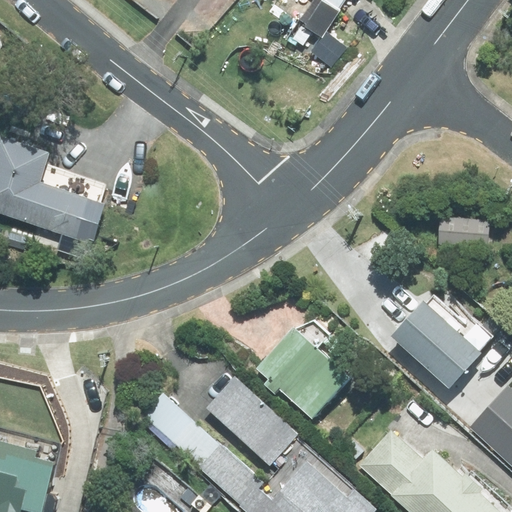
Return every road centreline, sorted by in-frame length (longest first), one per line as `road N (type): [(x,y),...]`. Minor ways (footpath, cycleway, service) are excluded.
road 1 (residential): [(286,212),(227,151),(37,0)]
road 2 (residential): [(0,310),(83,310),(141,295),(214,264),(286,212)]
road 3 (residential): [(286,212),(370,131),(415,69)]
road 4 (residential): [(511,144),(415,69)]
